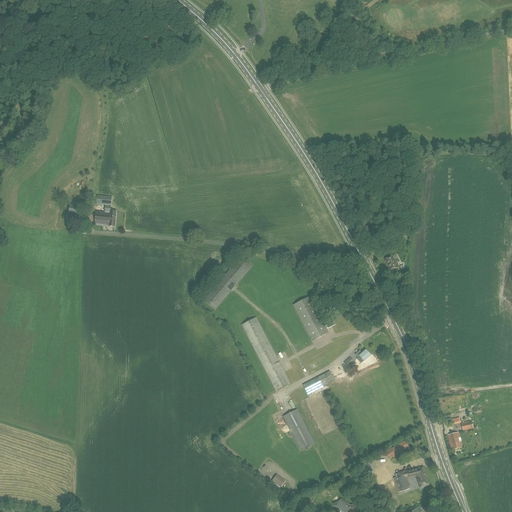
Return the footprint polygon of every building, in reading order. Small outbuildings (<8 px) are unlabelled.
[(112,197),(98,195),(97,204),(106,205),(111,206),(112,197)] [(81,220),(82,216),(83,206),(70,204),(68,214),(77,215),(76,219),(81,220)] [(105,212),(96,211),(95,224),(109,225),(108,226),(115,227),(117,212),(111,211),(111,206),(106,205),(105,212)] [(386,259),(387,260),(386,261),(388,265),(389,264),(392,271),(398,268),(395,263),(399,261),(396,254),(392,256),(386,259)] [(241,257),(204,300),(215,309),(252,266),(241,257)] [(329,333),(310,297),(294,305),(312,341),(329,333)] [(256,318),(242,325),(277,392),(291,385),(256,318)] [(355,355),(358,358),(357,359),(361,364),(364,361),(370,356),(366,350),(362,353),(360,351),(355,355)] [(354,361),(350,357),(344,363),(348,367),(354,361)] [(335,381),(330,372),(303,386),(308,395),(335,381)] [(301,451),(314,444),(315,443),(297,409),(283,417),(301,451)] [(472,421),(461,424),(463,431),(474,429),(472,421)] [(458,433),(448,435),(451,450),(462,447),(460,442),(458,442),(457,438),(459,437),(458,433)] [(389,459),(409,448),(405,441),(392,448),(385,452),(389,459)] [(367,475),(373,472),(368,462),(361,466),(367,475)] [(416,474),(421,487),(429,484),(424,467),(418,470),(408,471),(409,476),(416,474)] [(409,476),(408,471),(404,472),(404,471),(395,474),(397,477),(393,479),(399,492),(410,488),(406,477),(409,476)] [(277,476),(272,482),(280,489),(285,482),(277,476)] [(339,508),(345,511),(363,511),(362,506),(358,507),(357,506),(356,506),(353,507),(352,505),(351,505),(350,505),(342,500),(342,499),(337,502),(340,506),(339,508)]
